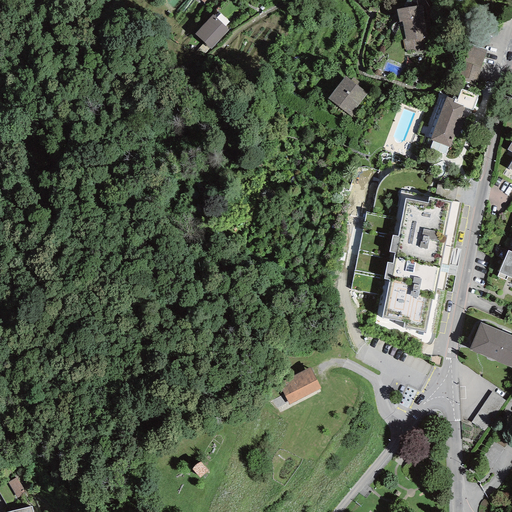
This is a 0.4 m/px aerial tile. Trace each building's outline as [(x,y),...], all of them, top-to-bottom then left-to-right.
[(422,4),(397,9),(399,22),(402,22),(405,39),(404,39),(406,54),(431,50),(422,4)] [(213,14),(195,34),(211,49),(229,30),(213,14)] [(482,68),(463,62),(458,78),(477,85),(482,68)] [(367,93),(345,76),(327,98),(352,117),(357,110),(355,109),(367,93)] [(454,99),(453,102),(463,106),(462,107),(465,108),(472,111),(478,96),(461,89),(457,100),(454,99)] [(454,99),(447,97),(430,140),(449,148),(465,108),(462,107),(463,106),(453,102),(454,99)] [(460,202),(400,191),(375,325),(435,336),(460,202)] [(511,252),(508,251),(497,276),(511,282),(511,252)] [(511,335),(481,323),(469,350),(511,367),(511,335)] [(310,367),(278,384),(289,404),(321,387),(310,367)] [(505,400),(492,391),(471,421),(485,431),(505,400)] [(192,468),(200,479),(208,472),(200,462),(192,468)] [(16,478),(7,482),(16,499),(25,494),(16,478)]
